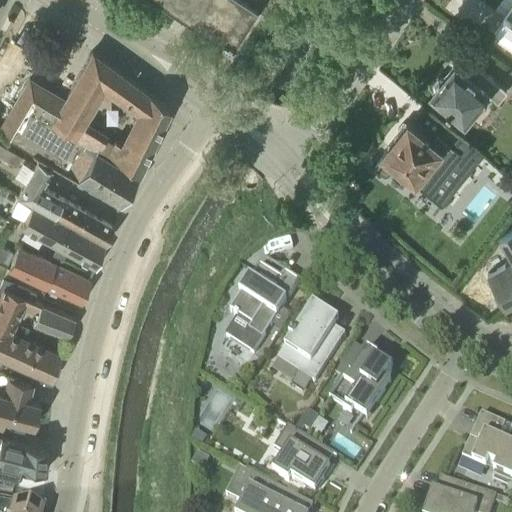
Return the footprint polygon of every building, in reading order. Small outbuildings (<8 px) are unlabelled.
[(178,0),(184,3),(182,5),(184,6),(185,4),(197,12),(196,14),(198,15),(199,13),(211,21),(210,22),(212,24),(213,22),(225,30),(224,31),(225,32),(224,34),(235,41),(237,37),(236,36),(259,1),(269,7),(270,6),(269,5),(272,0),(178,0)] [(511,24),(504,19),(495,31),(511,42),(511,24)] [(97,148),(124,163),(138,172),(169,107),(93,51),(83,68),(64,100),(29,80),(0,132),(0,134),(78,179),(80,178),(119,200),(120,202),(136,176),(122,168),(94,152),(97,148)] [(498,99),(506,89),(474,62),(466,71),(456,63),(444,77),(439,77),(434,82),(435,88),(433,90),(466,118),(488,92),(498,99)] [(441,164),(449,154),(409,120),(408,123),(404,122),(398,129),(399,133),(384,152),(384,153),(377,163),(377,166),(384,172),(387,172),(396,162),(416,180),(434,158),(441,164)] [(0,157),(17,168),(23,158),(0,143),(0,157)] [(37,162),(20,194),(106,243),(113,226),(41,186),(51,169),(37,162)] [(1,185),(0,187),(0,199),(2,201),(9,189),(1,185)] [(76,258),(95,268),(105,244),(33,205),(21,228),(56,247),(66,252),(76,258)] [(509,253),(510,252),(511,256),(511,261),(488,274),(506,306),(507,306),(507,305),(511,302),(511,227),(499,234),(509,253)] [(0,261),(7,265),(13,254),(0,247),(0,261)] [(18,250),(9,268),(82,301),(90,281),(71,272),(55,264),(18,250)] [(249,278),(239,294),(241,295),(230,312),(235,316),(234,317),(237,320),(225,338),(252,356),(299,283),(285,274),(281,280),(260,266),(251,280),(249,278)] [(0,287),(2,289),(40,305),(42,305),(45,298),(3,281),(0,287)] [(0,356),(53,379),(63,352),(14,330),(23,309),(37,315),(40,305),(2,289),(0,293),(0,356)] [(67,339),(75,318),(42,305),(40,305),(37,315),(33,326),(67,339)] [(313,305),(294,335),(292,334),(289,339),(290,340),(285,349),(294,355),(287,366),(314,384),(345,335),(334,329),(339,322),(313,305)] [(390,385),(385,382),(392,373),(383,367),(386,363),(367,350),(353,370),(351,369),(329,402),(351,416),(354,412),(361,417),(350,434),(351,434),(362,418),(367,420),(390,385)] [(0,430),(1,431),(4,418),(34,426),(39,404),(28,401),(32,384),(12,380),(13,379),(6,377),(3,392),(0,391),(0,430)] [(296,432),(301,435),(304,430),(309,433),(318,420),(308,413),(296,432)] [(462,459),(474,464),(485,469),(488,463),(495,466),(492,473),(497,475),(511,481),(511,487),(509,494),(510,494),(511,490),(511,430),(510,435),(503,431),(505,426),(482,415),(473,436),(474,436),(466,453),(465,453),(462,459)] [(337,458),(301,435),(296,432),(288,427),(274,449),(283,455),(272,473),(288,482),(291,479),(315,494),(330,470),(327,468),(333,458),(336,459),(337,458)] [(202,447),(206,440),(196,433),(191,441),(202,447)] [(1,437),(0,439),(0,458),(19,464),(45,472),(47,448),(1,437)] [(204,472),(210,461),(197,454),(192,466),(204,472)] [(294,511),(289,509),(295,498),(240,469),(226,496),(242,504),(237,511),(294,511)] [(491,511),(494,503),(503,506),(505,500),(496,497),(441,479),(429,511),(491,511)]
